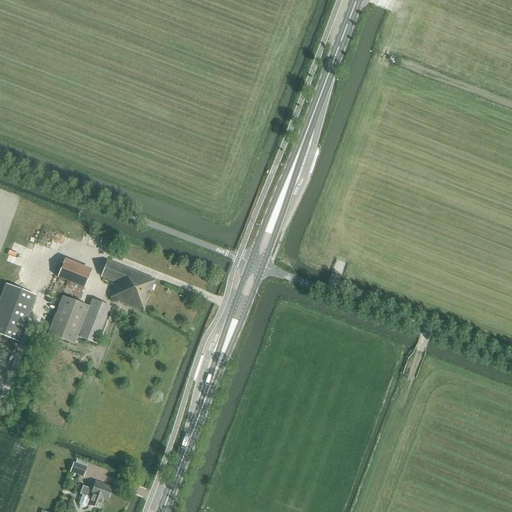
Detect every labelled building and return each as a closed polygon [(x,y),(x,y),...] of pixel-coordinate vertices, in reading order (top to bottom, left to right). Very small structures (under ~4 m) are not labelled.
[(64,257),(53,286),(81,297),(92,268),(64,257)] [(143,312),(155,280),(107,261),(101,277),(115,282),(112,290),(114,291),(111,299),(143,312)] [(0,335),(19,343),(37,296),(6,284),(0,298),(0,335)] [(92,299),(88,307),(61,296),(46,334),(75,345),(78,337),(97,344),(112,307),(92,299)] [(71,472),(85,477),(88,467),(74,463),(71,472)] [(112,488),(96,482),(93,490),(83,486),(80,495),(82,496),(79,504),(80,507),(83,508),(86,507),(87,504),(100,509),(105,500),(107,501),(109,498),(110,497),(111,495),(110,493),(112,488)]
